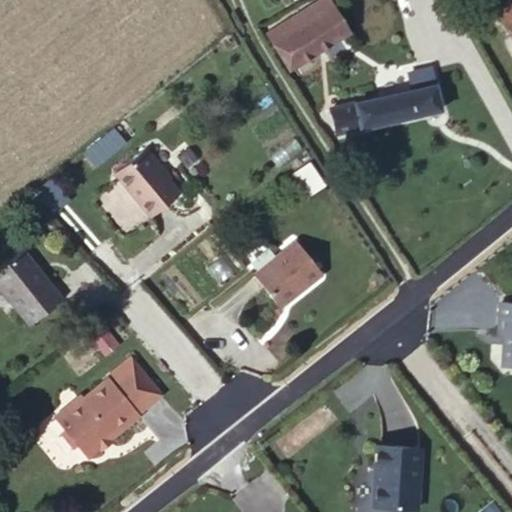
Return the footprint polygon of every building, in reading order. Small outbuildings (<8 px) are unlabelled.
[(308,0),(291,11),(309,45),(342,26),(326,0),(308,0)] [(511,0),(493,0),(511,32),(511,0)] [(260,29),(279,62),(309,45),(291,11),(260,29)] [(402,59),(404,80),(430,75),(427,56),(402,59)] [(430,75),(404,80),(325,98),(329,122),(434,100),(430,75)] [(85,151),(96,163),(115,146),(104,134),(85,151)] [(146,206),(174,184),(141,141),(112,162),(146,206)] [(306,193),(323,185),(312,160),(294,169),(306,193)] [(56,289),(17,240),(0,254),(0,284),(24,317),(56,289)] [(250,277),(273,309),(318,274),(293,241),(250,277)] [(511,294),(505,293),(503,322),(507,323),(505,352),(509,358),(511,358),(511,294)] [(96,316),(85,325),(96,340),(108,331),(96,316)] [(48,414),(79,454),(154,395),(127,362),(104,383),(99,376),(77,396),(73,392),(48,414)] [(418,500),(423,438),(379,436),(375,496),(418,500)] [(475,511),(504,511),(506,510),(492,492),(472,507),(475,511)]
